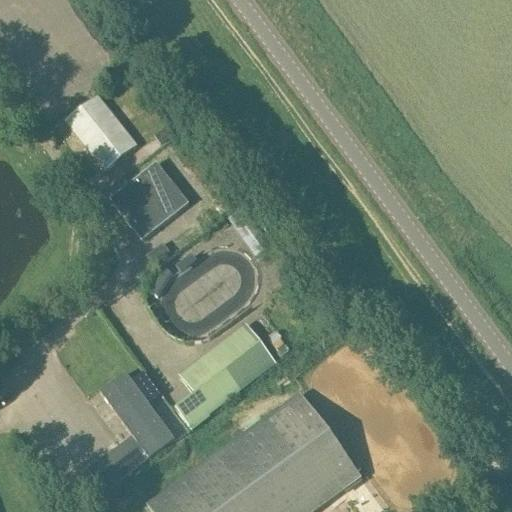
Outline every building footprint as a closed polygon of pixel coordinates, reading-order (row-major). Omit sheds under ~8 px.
[(105,172),(136,148),(97,99),(66,123),(75,134),(105,172)] [(143,243),(190,207),(157,165),(110,202),(143,243)] [(153,267),(170,254),(163,244),(146,257),(153,267)] [(157,296),(171,272),(164,268),(150,292),(157,296)] [(192,429),(210,416),(209,414),(274,365),(246,328),(181,377),(195,396),(177,410),(192,429)] [(134,437),(149,458),(175,440),(148,403),(159,395),(143,374),(132,382),(126,375),(101,393),(134,437)] [(315,511),(362,478),(301,395),(148,507),(151,511),(315,511)] [(104,491),(149,458),(134,437),(89,470),(104,491)]
